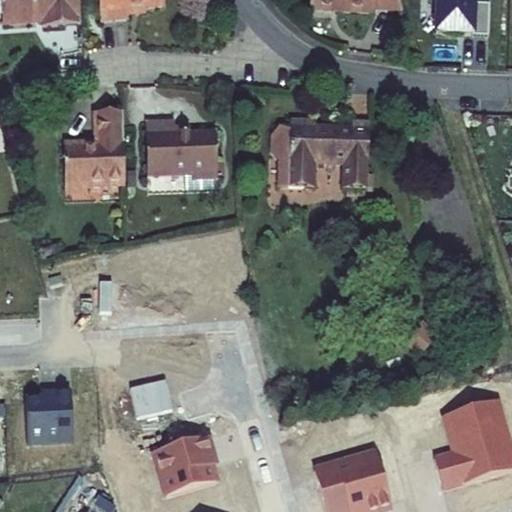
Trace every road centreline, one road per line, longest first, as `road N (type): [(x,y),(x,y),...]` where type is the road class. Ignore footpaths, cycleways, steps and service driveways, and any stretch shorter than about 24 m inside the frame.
road 1 (residential): [(283,42),(249,60),(79,64)]
road 2 (residential): [(225,339),(275,511)]
road 3 (residential): [(416,83),(461,232)]
road 4 (residential): [(283,42),(324,64),(416,83)]
